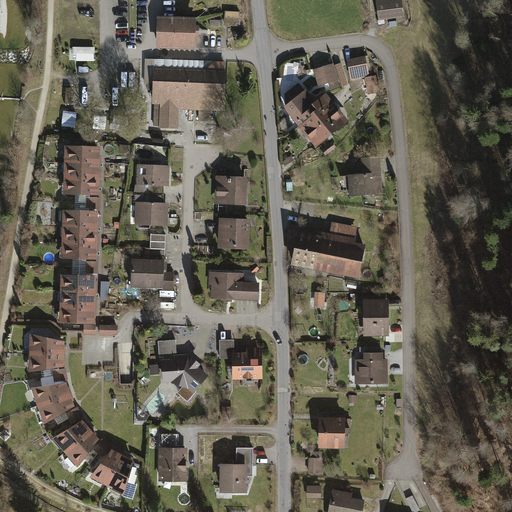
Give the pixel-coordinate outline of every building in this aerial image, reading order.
[(403,0),(372,0),(377,24),(406,19),(403,0)] [(237,12),(225,11),(225,23),(237,24),(237,12)] [(176,18),(157,17),(156,49),(195,50),(196,38),(199,38),(199,32),(199,26),(196,26),(196,18),(176,18)] [(95,48),(72,47),(72,54),(74,55),(74,58),(76,58),(76,62),(94,62),(94,55),(95,55),(95,48)] [(367,62),(351,66),(354,81),(370,77),(367,62)] [(333,65),(315,70),(320,87),(338,81),(333,65)] [(224,70),(156,68),(154,107),(161,107),(160,124),(176,125),(176,107),(223,108),(224,70)] [(297,131),(313,151),(350,123),(329,96),(318,104),(307,90),(306,91),(300,84),(285,96),(292,105),(284,111),(299,130),(297,131)] [(64,152),(63,169),(98,169),(98,152),(64,152)] [(292,155),(283,161),(285,165),(294,159),(292,155)] [(352,198),(383,195),(380,158),(362,159),(363,176),(350,177),(352,198)] [(168,169),(136,168),(136,199),(163,200),(163,190),(168,190),(168,169)] [(63,169),(63,186),(98,186),(98,169),(63,169)] [(247,183),(216,181),(214,211),(245,212),(247,183)] [(63,186),(63,203),(87,203),(97,203),(98,186),(63,186)] [(163,200),(136,199),(135,212),(131,212),(130,226),(135,227),(135,231),(168,232),(168,208),(163,208),(163,200)] [(86,214),(97,215),(99,215),(99,203),(97,203),(87,203),(86,214)] [(63,214),(63,231),(97,232),(97,215),(86,214),(63,214)] [(367,246),(355,244),(358,227),(333,222),(331,233),(324,231),(323,238),(298,233),(292,266),(360,279),(367,246)] [(249,224),(218,224),(218,255),(249,256),(249,224)] [(63,231),(62,248),(97,249),(97,232),(63,231)] [(166,239),(150,240),(151,253),(166,253),(166,239)] [(62,248),(62,265),(85,266),(97,266),(97,249),(62,248)] [(164,259),(131,258),(130,287),(162,288),(162,289),(174,290),(174,272),(163,271),(164,266),(164,259)] [(85,280),(96,280),(98,280),(98,266),(97,266),(85,266),(85,280)] [(245,279),(211,278),(210,304),(257,306),(258,287),(244,287),(245,279)] [(62,279),(62,296),(96,297),(96,280),(85,280),(62,279)] [(110,287),(101,286),(101,305),(105,306),(110,287)] [(315,303),(326,304),(326,289),(315,289),(315,303)] [(62,296),(61,313),(96,314),(96,297),(62,296)] [(389,300),(364,301),(365,336),(389,336),(389,300)] [(61,313),(61,330),(85,331),(96,331),(96,314),(61,313)] [(117,326),(99,326),(99,335),(117,335),(117,326)] [(28,334),(28,355),(64,357),(64,349),(64,342),(28,334)] [(232,353),(235,353),(235,339),(219,339),(220,359),(233,359),(232,353)] [(176,340),(158,341),(159,358),(174,357),(177,357),(177,356),(176,340)] [(232,353),(233,359),(233,380),(263,379),(263,348),(246,348),(247,353),(235,353),(232,353)] [(362,363),(355,364),(355,391),(388,390),(388,363),(383,363),(383,354),(362,354),(362,363)] [(64,362),(64,357),(28,355),(28,373),(50,372),(63,372),(64,362)] [(175,360),(161,361),(163,384),(170,384),(174,388),(173,389),(188,402),(209,376),(199,368),(201,365),(190,355),(177,356),(177,357),(174,357),(175,360)] [(150,366),(150,376),(160,375),(159,365),(150,366)] [(52,384),(64,382),(66,382),(66,372),(63,372),(50,372),(52,384)] [(30,389),(36,409),(68,395),(66,388),(64,382),(52,384),(30,389)] [(71,402),(68,395),(36,409),(44,428),(64,415),(74,409),(71,402)] [(358,398),(349,399),(350,407),(358,407),(358,398)] [(71,427),(81,421),(84,419),(77,407),(74,409),(64,415),(71,427)] [(350,420),(320,419),(319,448),(350,448),(350,420)] [(53,439),(65,455),(91,431),(87,427),(81,421),(71,427),(53,439)] [(95,436),(91,431),(65,455),(77,469),(93,450),(99,441),(95,436)] [(158,452),(158,486),(187,486),(188,452),(178,452),(179,437),(162,437),(162,452),(158,452)] [(93,450),(104,459),(111,449),(113,447),(101,439),(99,441),(93,450)] [(89,478),(108,488),(124,456),(118,453),(111,449),(104,459),(89,478)] [(220,497),(246,498),(246,480),(257,480),(258,468),(253,468),(253,451),(238,451),(237,467),(220,467),(220,497)] [(129,459),(124,456),(108,488),(126,498),(136,463),(129,459)] [(323,459),(308,459),(308,475),(323,475),(323,459)] [(322,499),(322,486),(308,485),(308,498),(322,499)] [(353,494),(332,491),(328,511),(362,511),(365,501),(352,499),(353,494)] [(406,499),(412,511),(416,511),(420,510),(413,496),(406,499)]
